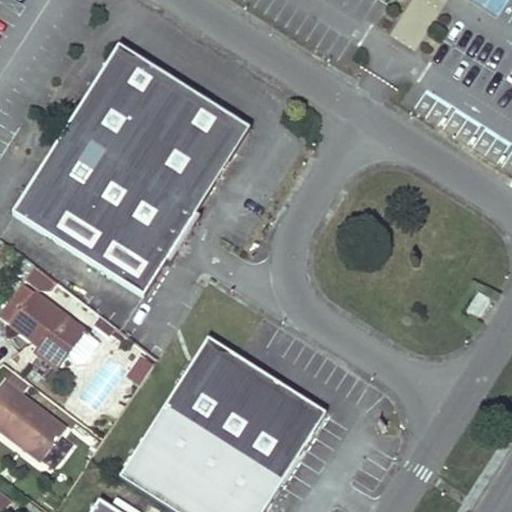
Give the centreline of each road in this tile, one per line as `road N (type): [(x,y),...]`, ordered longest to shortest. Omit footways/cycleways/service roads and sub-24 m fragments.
road 1 (residential): [(360,117),(292,236),(290,282),(313,321),(461,404)]
road 2 (unclassified): [(181,0),(360,117)]
road 3 (unclassified): [(360,117),(511,215)]
road 4 (unclassified): [(395,511),(461,404)]
